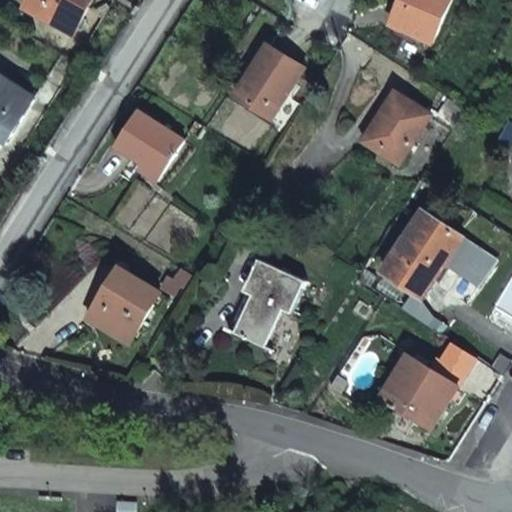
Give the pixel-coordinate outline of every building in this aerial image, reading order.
[(31,0),(29,5),(77,27),(89,0),(31,0)] [(406,0),(394,26),(432,44),(453,0),(406,0)] [(272,45),(239,97),(273,118),(307,66),(272,45)] [(0,140),(3,136),(6,138),(34,95),(0,72),(0,140)] [(398,91),(366,141),(402,163),(432,114),(398,91)] [(143,112),(121,148),(147,163),(143,170),(159,181),(186,139),(143,112)] [(511,127),(500,145),(511,151),(511,127)] [(428,211),(388,272),(425,297),(466,236),(428,211)] [(259,296),(239,334),(276,351),(310,282),(264,260),(248,291),(259,296)] [(125,270),(94,321),(132,344),(164,294),(125,270)] [(413,357),(385,401),(434,431),(461,389),(413,357)]
